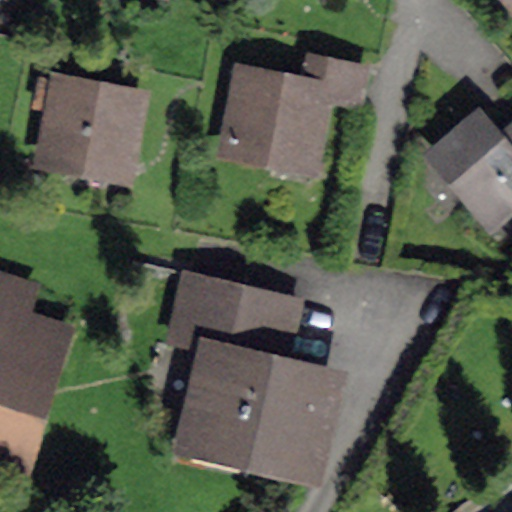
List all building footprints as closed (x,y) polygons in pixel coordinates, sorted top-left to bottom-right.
[(157,0),(54,0),(53,10),(153,28),(157,0)] [(244,0),(357,18),(359,0),(244,0)] [(216,90),(199,187),(295,204),(312,107),(216,90)] [(9,190),(110,210),(129,119),(28,98),(9,190)] [(431,158),(488,225),(511,204),(511,117),(496,132),(482,115),(431,158)] [(152,319),(197,327),(205,283),(161,274),(152,319)] [(0,468),(28,478),(77,335),(38,322),(48,293),(0,276),(0,468)] [(340,366),(287,354),(299,301),(205,283),(197,327),(196,333),(170,450),(314,483),(340,366)]
